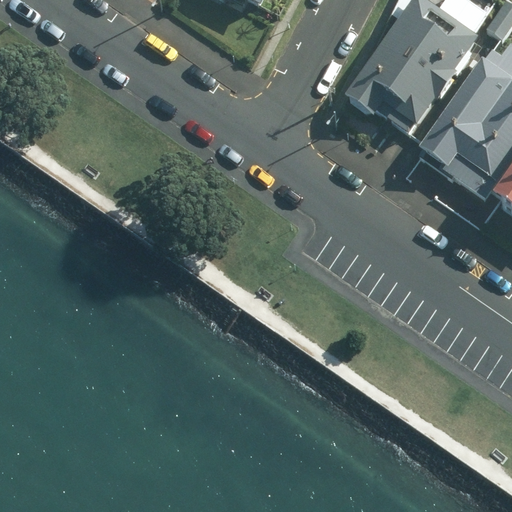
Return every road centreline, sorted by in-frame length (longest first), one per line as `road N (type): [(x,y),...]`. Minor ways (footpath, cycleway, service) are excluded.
road 1 (residential): [(266,152),(511,322)]
road 2 (residential): [(49,0),(266,152)]
road 3 (residential): [(346,0),(266,152)]
